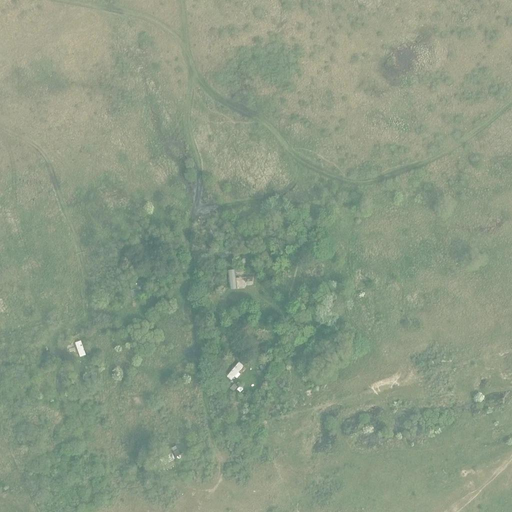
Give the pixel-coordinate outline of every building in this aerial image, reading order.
[(237,289),(235,269),(228,270),(230,289),(237,289)] [(144,278),(129,283),(131,289),(136,287),(137,288),(130,290),(132,297),(139,295),(138,292),(144,290),(143,285),(145,284),(144,278)] [(86,355),(80,341),(75,343),(80,357),(86,355)] [(239,362),(227,377),(231,380),(235,376),(237,378),(240,374),(238,373),(243,366),(239,362)] [(144,395),(129,397),(130,402),(133,402),(134,408),(145,407),(144,400),(147,400),(146,395),(144,395)] [(180,455),(175,446),(171,448),(176,457),(180,455)] [(174,459),(172,453),(153,463),(156,468),(174,459)]
